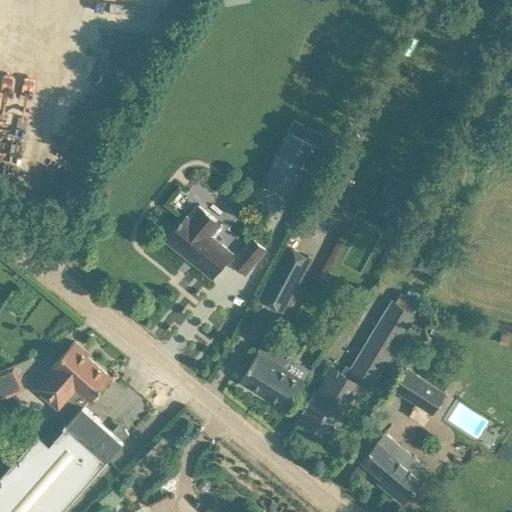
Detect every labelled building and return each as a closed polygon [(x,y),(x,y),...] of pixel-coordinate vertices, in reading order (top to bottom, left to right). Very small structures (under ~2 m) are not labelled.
[(157,0),(120,0),(119,4),(162,23),(170,5),(157,0)] [(62,41),(63,27),(29,25),(26,73),(51,74),(74,76),(76,42),(62,41)] [(18,84),(15,111),(28,112),(31,86),(18,84)] [(294,119),(289,131),(287,130),(266,174),(296,189),(309,162),(317,145),(323,133),(294,119)] [(391,176),(381,195),(409,210),(419,191),(391,176)] [(197,204),(187,215),(179,225),(166,240),(180,250),(182,248),(203,264),(200,267),(212,276),(232,252),(215,238),(225,226),(197,204)] [(264,251),(251,240),(231,264),(244,276),(264,251)] [(311,260),(286,247),(259,300),(284,313),(311,260)] [(402,292),(396,301),(353,369),(348,366),(343,373),(333,367),(311,401),(301,418),(331,436),(342,419),(364,385),(361,384),(366,377),(374,382),(418,315),(414,313),(420,304),(402,292)] [(74,341),(61,356),(52,366),(53,367),(35,388),(59,408),(77,388),(91,400),(111,377),(86,355),(84,356),(74,347),(77,344),(74,341)] [(322,372),(327,361),(303,348),(297,359),(322,372)] [(258,351),(250,364),(240,381),(286,410),(303,383),(280,368),(281,366),(258,351)] [(0,388),(20,380),(14,367),(0,372),(0,388)] [(446,392),(406,367),(393,387),(433,412),(446,392)] [(0,511),(60,511),(105,461),(106,462),(108,459),(107,458),(110,456),(123,441),(123,440),(129,434),(125,428),(124,430),(115,428),(112,431),(83,405),(67,423),(66,422),(63,425),(65,426),(49,443),(37,433),(0,474),(0,511)] [(384,432),(374,445),(361,460),(381,477),(378,481),(404,503),(430,471),(405,449),(384,432)]
